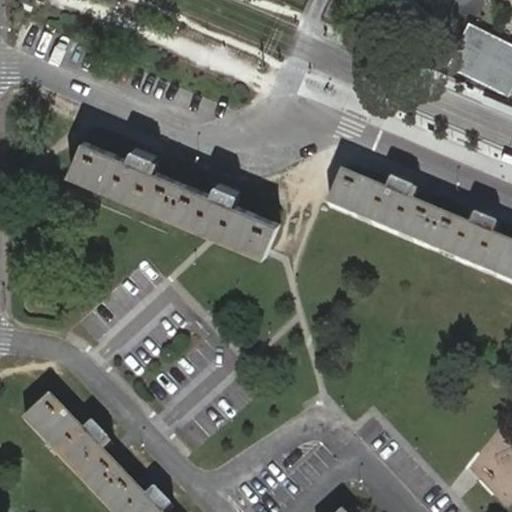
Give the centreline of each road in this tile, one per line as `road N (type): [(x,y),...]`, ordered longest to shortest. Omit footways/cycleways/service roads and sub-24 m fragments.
road 1 (residential): [(511,197),(351,129),(309,125),(236,141),(188,137),(0,62)]
road 2 (residential): [(221,500),(76,355),(0,337)]
road 3 (residential): [(221,500),(317,426),(362,468)]
